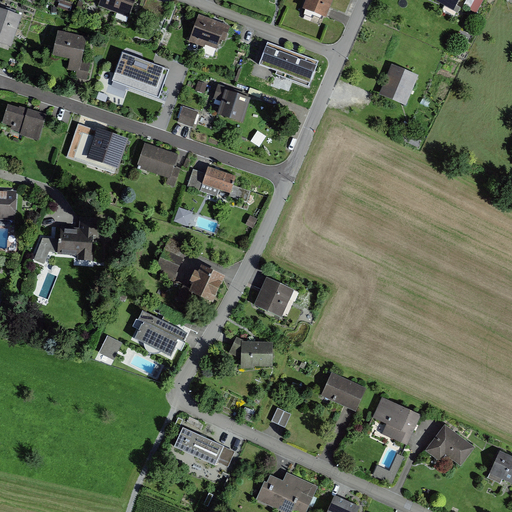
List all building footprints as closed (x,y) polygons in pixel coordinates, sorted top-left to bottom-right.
[(139,0),(103,0),(101,7),(132,19),(139,0)] [(336,0),(309,0),(306,9),(330,18),(336,0)] [(464,0),(431,0),(458,13),(464,0)] [(467,0),(465,5),(478,12),(484,0),(467,0)] [(24,16),(0,8),(0,42),(14,47),(24,16)] [(235,26),(202,13),(191,41),(224,53),(235,26)] [(90,37),(62,32),(57,56),(72,59),(70,69),(83,72),(90,37)] [(315,57),(287,46),(279,68),(306,79),(315,57)] [(172,66),(145,60),(139,86),(167,92),(172,66)] [(421,74),(394,63),(382,93),(409,104),(421,74)] [(256,95),(222,85),(214,115),(247,125),(256,95)] [(49,115),(10,104),(3,130),(42,141),(49,115)] [(195,127),(201,111),(184,105),(178,121),(195,127)] [(112,132),(81,122),(72,149),(103,159),(112,132)] [(181,154),(147,144),(139,167),(173,178),(181,154)] [(239,176),(210,166),(205,184),(233,193),(239,176)] [(19,187),(0,186),(0,218),(17,220),(19,187)] [(81,225),(65,224),(63,257),(93,259),(94,242),(100,243),(102,219),(82,217),(81,225)] [(180,272),(189,243),(169,236),(160,265),(180,272)] [(229,276),(204,264),(190,294),(215,305),(229,276)] [(299,291),(270,278),(257,306),(286,320),(299,291)] [(191,334),(146,311),(131,341),(176,363),(191,334)] [(109,333),(100,352),(115,360),(124,341),(109,333)] [(275,343),(244,342),(243,367),(275,367),(275,343)] [(370,389),(335,373),(324,397),(359,412),(370,389)] [(424,414),(385,397),(376,420),(388,425),(385,434),(411,445),(424,414)] [(287,426),(293,412),(279,406),(273,421),(287,426)] [(480,446),(451,423),(429,451),(444,462),(449,455),(463,467),(480,446)] [(243,452),(186,428),(177,448),(234,472),(243,452)] [(511,453),(503,449),(492,476),(511,484),(511,453)] [(308,511),(320,487),(290,473),(286,482),(270,475),(259,500),(285,511),(295,511),(296,511),(308,511)] [(360,511),(363,507),(337,495),(329,511),(360,511)]
